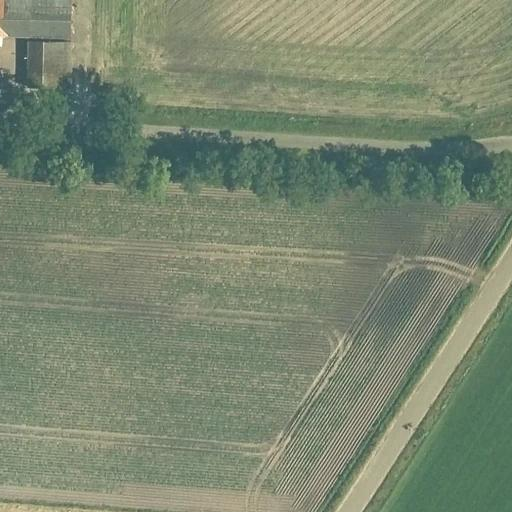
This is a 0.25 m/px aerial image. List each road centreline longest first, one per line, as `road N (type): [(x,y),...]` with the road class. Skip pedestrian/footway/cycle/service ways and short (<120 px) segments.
road 1 (unclassified): [(0,127),(365,150),(511,148)]
road 2 (unclassified): [(349,511),(511,259)]
